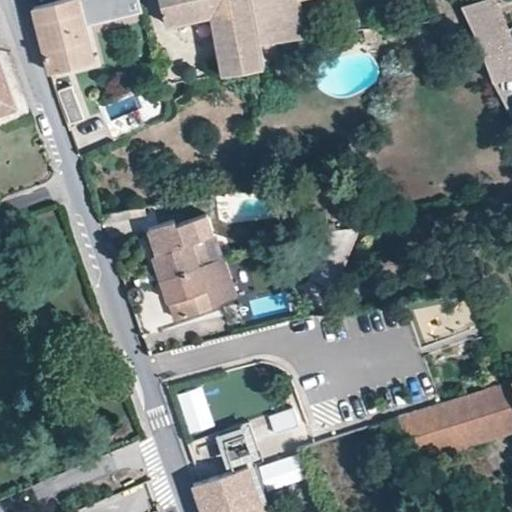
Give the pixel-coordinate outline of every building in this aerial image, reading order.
[(78,0),(57,0),(33,6),(49,71),(94,60),(78,0)] [(130,3),(129,0),(101,0),(104,9),(130,3)] [(259,41),(252,4),(251,0),(159,0),(166,23),(211,13),(222,72),(257,66),(264,65),(259,41)] [(307,35),(304,24),(298,0),(297,1),(296,1),(294,0),(292,0),(270,0),(252,4),(259,41),(307,35)] [(496,0),(473,0),(461,4),(466,16),(478,45),(492,80),(511,77),(511,76),(511,38),(506,23),(496,0)] [(304,24),(307,35),(318,34),(315,22),(304,24)] [(375,40),(373,27),(361,29),(362,41),(375,40)] [(511,79),(511,77),(492,80),(511,115),(511,79)] [(0,113),(11,110),(0,79),(0,113)] [(359,200),(358,181),(289,185),(290,204),(359,200)] [(132,214),(130,208),(99,213),(102,222),(132,214)] [(160,277),(209,260),(201,237),(212,233),(206,214),(176,224),(175,220),(156,226),(164,249),(152,254),(160,277)] [(335,286),(359,226),(320,231),(309,276),(335,286)] [(209,260),(160,277),(174,318),(210,305),(209,303),(236,294),(222,255),(209,260)] [(478,328),(466,291),(414,308),(426,344),(478,328)] [(488,386),(499,382),(496,370),(484,374),(488,386)] [(511,378),(499,382),(488,386),(443,400),(387,418),(391,429),(403,466),(511,428),(511,378)] [(182,394),(190,435),(215,431),(208,390),(182,394)] [(391,429),(387,418),(368,425),(371,435),(391,429)] [(241,423),(221,430),(230,457),(250,451),(241,423)] [(250,451),(230,457),(234,469),(247,464),(254,462),(250,451)] [(268,490),(307,481),(302,457),(263,466),(268,490)] [(263,511),(247,464),(234,469),(193,483),(200,505),(202,511),(263,511)]
